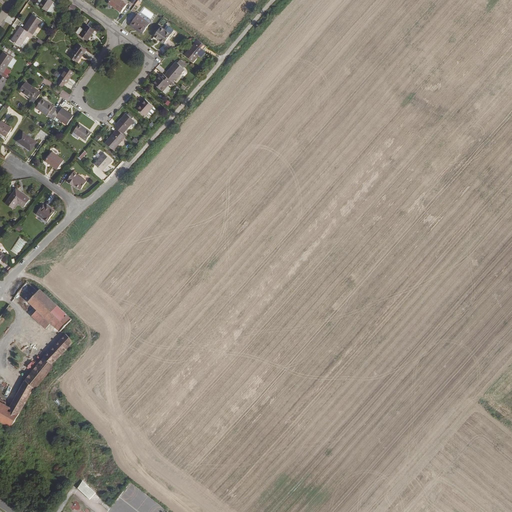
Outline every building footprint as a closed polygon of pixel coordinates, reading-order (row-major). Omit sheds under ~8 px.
[(53,1),(51,0),(41,0),(38,5),(46,11),(53,1)] [(121,13),(127,5),(119,0),(110,0),(108,4),(121,13)] [(53,1),(46,11),(51,14),(57,4),(53,1)] [(75,7),(71,4),(66,10),(71,13),(75,7)] [(144,33),(150,23),(138,14),(131,24),(144,33)] [(33,35),(42,21),(33,15),(23,29),(30,33),(33,35)] [(143,34),(144,33),(131,24),(130,25),(143,34)] [(86,41),(94,31),(86,25),(78,35),(86,41)] [(171,34),(166,30),(161,26),(153,36),(158,39),(159,38),(165,43),(171,34)] [(30,38),(33,35),(30,33),(23,29),(21,27),(11,40),(20,46),(27,36),(30,38)] [(23,48),(30,38),(27,36),(20,46),(23,48)] [(194,62),(199,56),(204,50),(207,47),(198,40),(196,43),(186,56),(194,62)] [(77,63),(86,50),(78,44),(69,57),(77,63)] [(12,58),(3,52),(0,57),(0,70),(3,72),(6,68),(12,58)] [(181,60),(178,64),(176,63),(165,75),(171,80),(173,82),(184,69),(183,68),(186,64),(181,60)] [(66,84),(74,73),(67,68),(62,76),(59,79),(60,80),(65,83),(66,84)] [(171,80),(165,75),(163,73),(158,78),(157,77),(152,83),(161,91),(166,85),(169,82),(171,80)] [(65,83),(60,80),(57,84),(62,88),(65,83)] [(19,90),(34,101),(40,93),(25,82),(19,90)] [(169,87),(166,85),(161,91),(164,93),(163,94),(165,95),(166,93),(165,93),(169,89),(171,88),(169,87)] [(51,118),(52,117),(58,109),(44,99),(37,108),(51,118)] [(154,107),(145,99),(137,109),(145,116),(148,113),(151,115),(152,115),(156,111),(156,109),(154,107)] [(63,108),(61,111),(58,109),(52,117),(55,119),(57,117),(68,125),(74,116),(63,108)] [(128,116),(126,114),(114,127),(117,129),(123,134),(135,122),(131,118),(128,116)] [(0,133),(5,137),(12,128),(2,121),(0,123),(0,133)] [(86,141),(92,133),(79,124),(74,132),(80,136),(86,141)] [(105,142),(113,150),(125,136),(123,134),(117,129),(105,142)] [(31,151),(37,142),(24,133),(19,139),(25,143),(24,144),(29,147),(28,149),(31,151)] [(57,169),(64,161),(52,152),(46,161),(57,169)] [(104,170),(112,161),(105,154),(96,163),(104,170)] [(81,189),(87,181),(74,172),(67,181),(72,185),(73,184),(81,189)] [(25,207),(30,200),(16,189),(6,203),(13,208),(17,202),(25,207)] [(47,206),(46,207),(43,205),(36,214),(47,222),(55,212),(47,206)] [(34,316),(33,317),(39,324),(45,319),(51,325),(59,333),(69,324),(71,322),(41,290),(39,293),(35,290),(32,294),(35,297),(29,303),(38,312),(34,316)] [(34,316),(38,312),(29,303),(25,306),(34,316)] [(51,325),(45,319),(39,324),(46,331),(51,325)] [(46,352),(54,361),(72,342),(64,334),(46,352)] [(50,365),(54,361),(46,352),(25,382),(8,407),(4,405),(6,403),(0,399),(0,424),(4,427),(5,425),(9,428),(25,401),(32,389),(34,391),(47,373),(52,367),(50,365)] [(77,489),(90,500),(96,493),(82,481),(77,489)]
